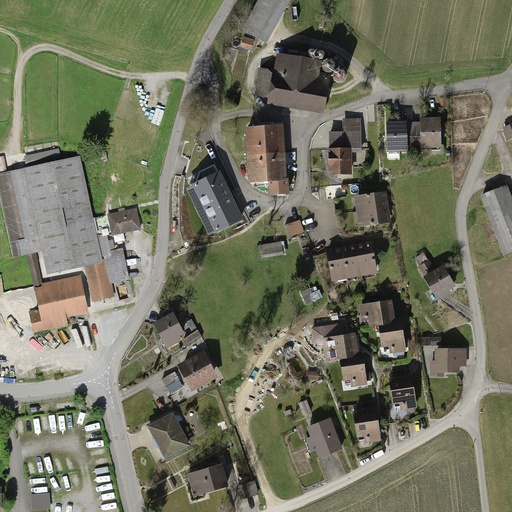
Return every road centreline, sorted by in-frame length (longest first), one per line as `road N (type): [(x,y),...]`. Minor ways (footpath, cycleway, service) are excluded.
road 1 (residential): [(197,67),(214,87),(217,135),(233,171),(275,203),(298,197),(305,137),(325,116),(391,95),(506,83)]
road 2 (residential): [(103,378),(157,279),(166,177),(197,67)]
road 3 (residential): [(506,83),(460,213),(481,350),(474,400)]
road 4 (residential): [(474,400),(416,442),(275,511)]
road 5 (residential): [(136,511),(103,378)]
